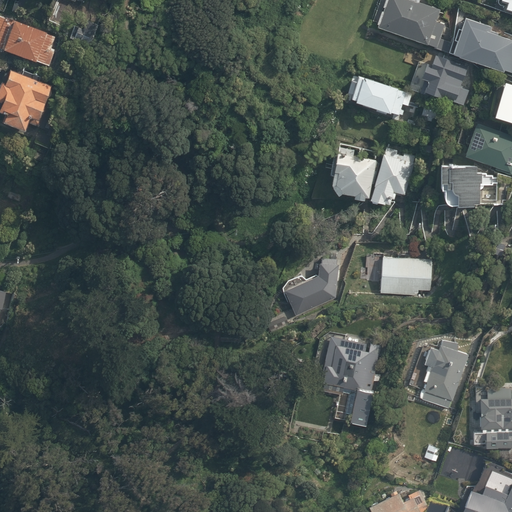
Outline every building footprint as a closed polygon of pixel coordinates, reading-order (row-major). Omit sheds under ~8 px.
[(434,20),(439,6),(422,0),(386,0),(378,25),(433,44),(440,22),(434,20)] [(60,38),(0,14),(0,44),(49,64),(60,38)] [(494,24),(465,14),(452,53),(506,72),(511,55),(511,35),(492,28),(494,24)] [(426,84),(423,95),(463,107),(468,90),(460,87),(462,78),(469,80),(472,70),(439,60),(436,68),(427,65),(422,83),(426,84)] [(58,85),(12,66),(0,96),(0,99),(7,103),(3,112),(10,115),(7,122),(29,130),(34,118),(43,122),(58,85)] [(415,94),(360,75),(350,102),(398,119),(403,105),(410,107),(415,94)] [(511,84),(506,83),(496,124),(511,128),(511,84)] [(511,134),(476,120),(465,151),(511,169),(511,134)] [(366,145),(338,141),(333,176),(337,177),(335,192),(375,197),(381,154),(365,152),(366,145)] [(413,156),(388,150),(378,198),(395,202),(397,192),(405,194),(413,156)] [(496,184),(496,169),(477,168),(478,162),(444,161),(443,202),(478,203),(478,194),(491,195),(492,184),(496,184)] [(502,256),(505,245),(498,242),(494,253),(502,256)] [(372,283),(380,284),(379,291),(419,294),(419,289),(432,290),(434,258),(384,256),(384,252),(373,251),(372,283)] [(321,261),(320,274),(287,289),(296,314),(336,295),(340,258),(325,257),(324,258),(323,258),(323,261),(321,261)] [(270,330),(289,322),(286,315),(267,323),(270,330)] [(368,424),(383,345),(323,334),(313,388),(339,393),(335,418),(368,424)] [(449,408),(467,354),(456,351),(459,344),(443,338),(439,349),(428,345),(421,365),(430,368),(420,398),(449,408)] [(511,450),(511,398),(478,401),(480,430),(473,430),(474,445),(481,445),(482,452),(511,450)] [(486,458),(450,444),(439,473),(476,487),(486,458)] [(511,511),(511,477),(492,471),(482,498),(470,494),(463,511),(511,511)] [(370,504),(373,511),(423,511),(427,510),(419,491),(405,497),(402,490),(370,504)]
